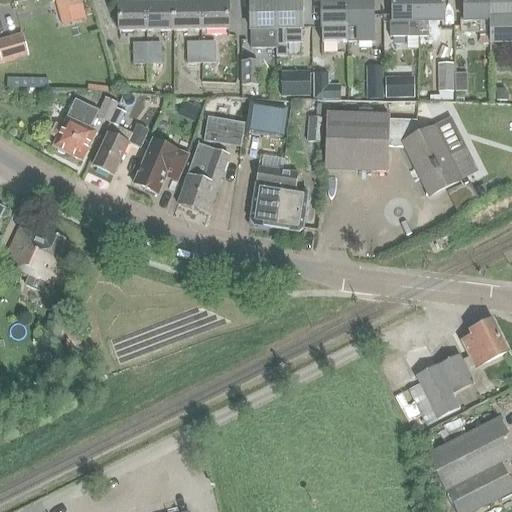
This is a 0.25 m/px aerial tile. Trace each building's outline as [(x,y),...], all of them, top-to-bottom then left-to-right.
[(82,7),(79,0),(64,0),(68,11),(82,7)] [(388,38),(417,38),(416,0),(390,0),(391,22),(388,22),(388,38)] [(442,0),(416,0),(417,38),(427,38),(427,22),(443,22),(442,0)] [(489,42),(488,0),(462,0),(463,21),(459,21),(459,32),(478,32),(478,42),(489,42)] [(511,47),(511,0),(488,0),(489,42),(489,48),(511,47)] [(348,44),(347,1),(320,2),(321,44),(348,44)] [(371,1),(347,1),(348,44),(372,44),(371,1)] [(300,2),(275,3),(275,49),(276,58),(286,57),(286,44),(301,44),(300,29),(301,29),(300,2)] [(250,50),(275,49),(275,3),(249,3),(250,50)] [(200,5),(201,33),(228,32),(227,4),(200,5)] [(200,5),(173,6),(174,33),(201,33),(200,5)] [(146,7),(147,34),(174,33),(173,6),(146,7)] [(147,34),(146,7),(119,8),(119,34),(147,34)] [(22,36),(0,41),(0,55),(2,64),(15,60),(28,57),(22,36)] [(202,67),(201,45),(186,45),(187,67),(191,67),(202,67)] [(201,45),(202,67),(215,67),(214,45),(201,45)] [(133,68),(148,68),(147,46),(133,46),(133,68)] [(147,46),(148,68),(161,68),(160,46),(147,46)] [(240,62),(241,101),(259,100),(258,62),(240,62)] [(453,93),(453,66),(437,66),(437,93),(453,93)] [(380,67),(366,67),(367,100),(381,100),(380,67)] [(280,73),(281,99),(310,99),(310,73),(280,73)] [(328,75),(313,75),(314,95),(328,95),(328,75)] [(467,92),(466,75),(455,76),(455,93),(467,92)] [(48,80),(7,79),(7,89),(48,90),(48,80)] [(413,99),(412,82),(384,83),(384,99),(413,99)] [(508,95),(504,91),(496,91),(496,101),(508,101),(508,95)] [(117,107),(105,101),(96,120),(108,126),(117,107)] [(97,115),(74,104),(66,121),(61,132),(55,129),(50,139),(56,142),(52,151),(81,165),(95,136),(88,133),(97,115)] [(248,104),(244,134),(282,140),(286,110),(248,104)] [(118,128),(125,114),(117,110),(110,124),(118,128)] [(477,170),(466,149),(451,118),(422,133),(416,122),(389,121),(389,117),(327,115),(325,170),(388,172),(388,147),(402,148),(426,196),(461,178),(477,170)] [(310,116),(308,141),(322,142),(324,118),(310,116)] [(240,148),(244,126),(244,125),(208,118),(204,142),(240,148)] [(132,138),(110,127),(105,137),(107,138),(92,170),(112,179),(128,146),(139,152),(148,134),(136,129),(132,138)] [(187,160),(153,144),(133,188),(145,193),(143,196),(153,200),(154,197),(157,199),(168,173),(179,178),(187,160)] [(191,164),(176,205),(208,216),(230,156),(198,145),(191,164)] [(254,226),(275,229),(281,189),(278,189),(280,171),(258,168),(250,221),(254,226)] [(281,189),(275,229),(296,232),(302,227),(307,194),(296,192),(298,174),(280,171),(278,189),(281,189)] [(488,198),(482,186),(473,191),(479,202),(488,198)] [(19,232),(3,268),(29,279),(25,289),(42,296),(46,286),(51,289),(61,265),(56,263),(65,242),(48,236),(45,244),(19,232)] [(49,315),(47,323),(64,327),(65,319),(49,315)] [(64,327),(47,323),(42,347),(58,351),(64,327)] [(459,357),(416,379),(420,386),(409,392),(427,428),(460,411),(453,396),(474,385),(466,371),(473,368),(474,369),(486,363),(486,364),(506,354),(490,323),(471,333),(473,337),(461,343),(469,359),(462,363),(459,357)] [(511,451),(497,421),(426,457),(444,493),(445,492),(455,511),(476,511),(511,493),(511,485),(501,464),(511,457),(511,451)]
